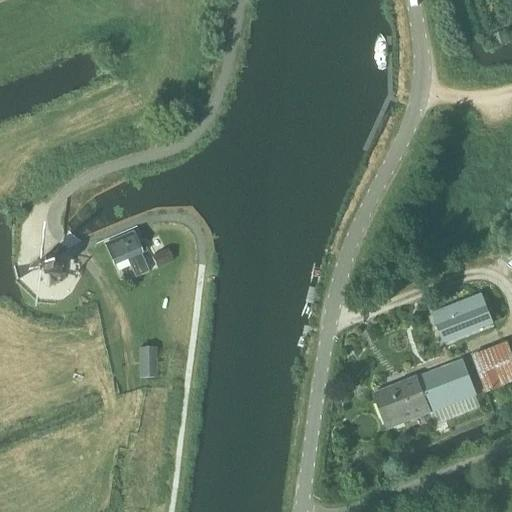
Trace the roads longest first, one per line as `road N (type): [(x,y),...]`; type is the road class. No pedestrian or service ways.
road 1 (unclassified): [(302,511),(340,288),(425,87),(414,0)]
road 2 (unclassified): [(74,248),(54,219),(65,191),(204,128),(224,90),(241,0)]
